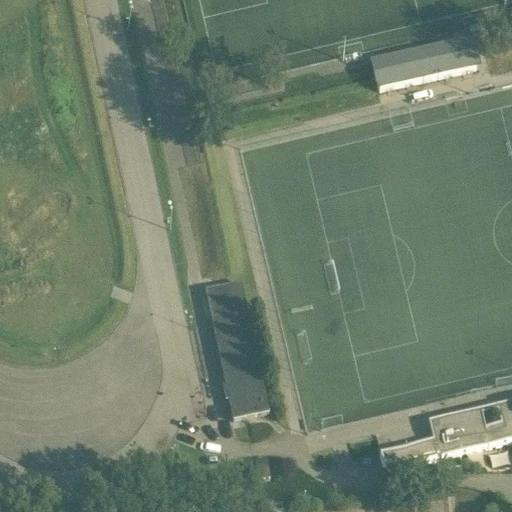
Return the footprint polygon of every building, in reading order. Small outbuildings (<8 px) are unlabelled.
[(479,75),(475,56),(472,42),(368,65),(376,98),(479,75)] [(240,285),(205,293),(204,293),(232,424),(268,416),(240,285)] [(511,424),(379,457),(384,476),(511,444),(511,424)] [(459,459),(448,462),(450,471),(461,469),(459,459)] [(269,481),(269,480),(266,461),(253,463),(254,465),(238,467),(241,484),(257,481),(257,483),(269,481)]
